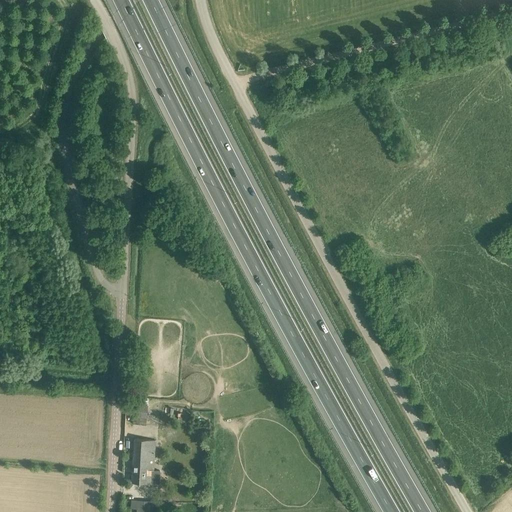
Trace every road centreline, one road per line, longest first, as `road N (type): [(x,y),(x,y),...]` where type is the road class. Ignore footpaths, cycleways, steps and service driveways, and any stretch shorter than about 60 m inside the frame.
road 1 (motorway): [(425,511),(150,0)]
road 2 (motorway): [(121,0),(392,511)]
road 3 (unclassified): [(470,511),(336,272),(201,0)]
road 4 (unclassified): [(110,511),(132,77),(94,0)]
road 5 (track): [(235,76),(511,8)]
